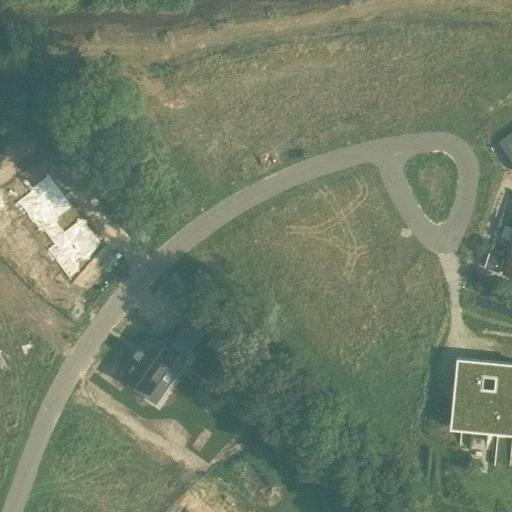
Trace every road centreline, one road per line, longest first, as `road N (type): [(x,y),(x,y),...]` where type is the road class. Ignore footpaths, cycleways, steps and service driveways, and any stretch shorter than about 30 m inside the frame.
road 1 (residential): [(384,151),(248,196),(117,297),(51,412),(17,511)]
road 2 (residential): [(384,151),(421,225),(450,233),(468,190),(466,163),(455,148),(416,143)]
